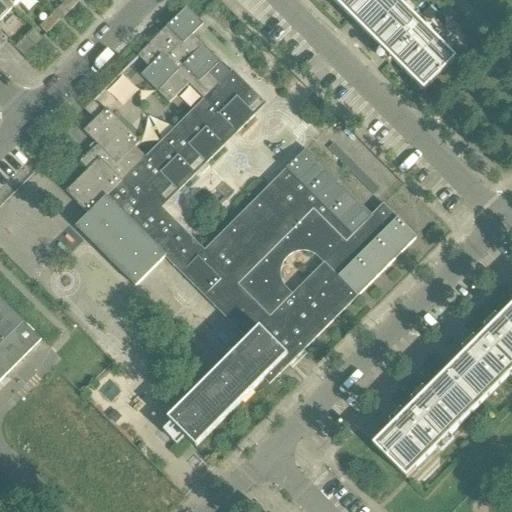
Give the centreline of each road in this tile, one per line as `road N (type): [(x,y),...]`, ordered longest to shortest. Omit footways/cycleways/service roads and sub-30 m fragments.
road 1 (residential): [(504,220),(267,456)]
road 2 (residential): [(504,220),(276,0)]
road 3 (residential): [(30,118),(150,0)]
